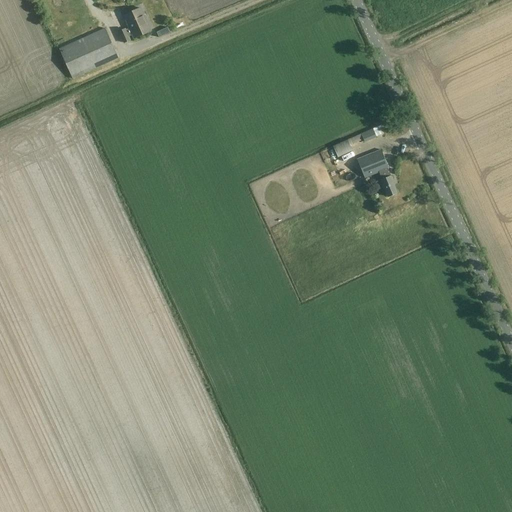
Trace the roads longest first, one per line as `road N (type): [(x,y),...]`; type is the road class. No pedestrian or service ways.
road 1 (tertiary): [(511,343),(356,0)]
road 2 (track): [(382,57),(506,0)]
